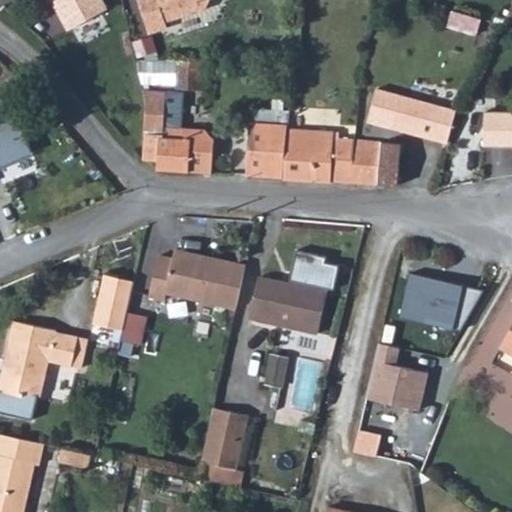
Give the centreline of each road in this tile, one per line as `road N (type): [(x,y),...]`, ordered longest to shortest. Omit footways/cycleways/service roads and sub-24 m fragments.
road 1 (residential): [(152,183),(376,208),(496,239)]
road 2 (residential): [(0,33),(152,183)]
road 3 (residential): [(0,263),(133,203),(152,183)]
